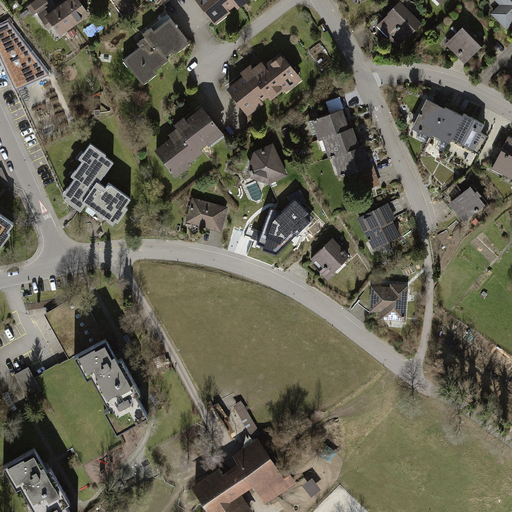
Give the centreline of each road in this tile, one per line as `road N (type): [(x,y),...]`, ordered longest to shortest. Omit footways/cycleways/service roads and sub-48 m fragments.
road 1 (residential): [(63,263),(176,253),(231,263),(302,295),(429,389)]
road 2 (residential): [(0,120),(63,263)]
road 3 (residential): [(371,81),(432,221)]
road 4 (residential): [(371,81),(419,75),(511,111)]
